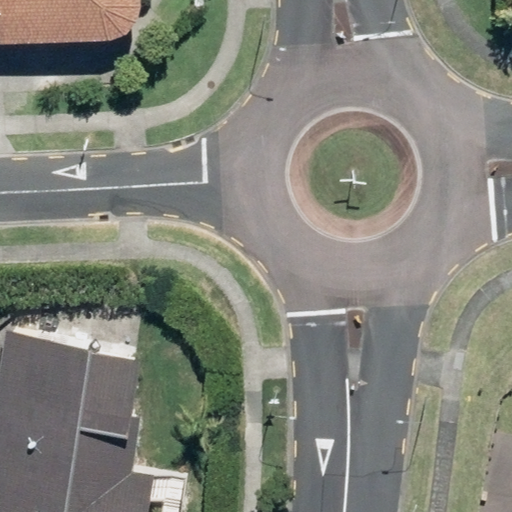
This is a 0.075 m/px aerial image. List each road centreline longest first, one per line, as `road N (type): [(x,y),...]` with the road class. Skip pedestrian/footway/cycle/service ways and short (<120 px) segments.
road 1 (residential): [(0,194),(246,193)]
road 2 (residential): [(343,511),(368,305),(359,288)]
road 3 (residential): [(467,163),(467,194),(442,249),(418,270),(359,288)]
road 4 (residential): [(246,193),(246,163),(268,110),(315,74),(343,67)]
road 5 (residential): [(343,67),(378,68),(438,101),(467,163)]
road 6 (residential): [(359,288),(320,282),(285,262),(259,231),(246,193)]
